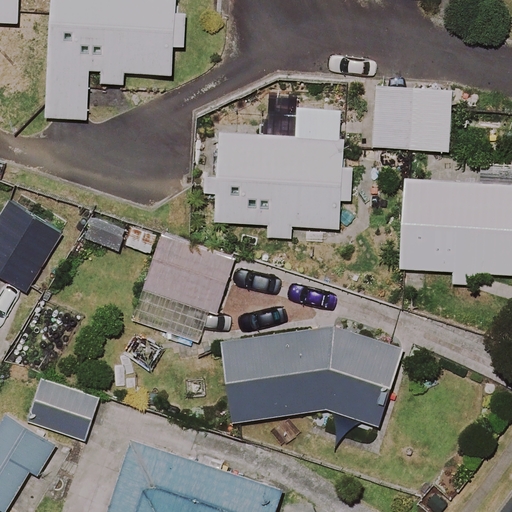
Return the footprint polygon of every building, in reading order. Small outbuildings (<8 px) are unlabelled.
[(0,0),(0,20),(15,22),(16,0),(0,0)] [(105,70),(105,82),(129,83),(130,71),(172,73),(175,0),(51,0),(47,116),(88,118),(91,69),(105,70)] [(452,94),(377,90),(375,145),(449,149),(452,94)] [(216,208),(189,207),(187,239),(222,241),(223,223),(350,231),(354,175),(339,174),(343,112),(299,109),(297,138),(221,133),(216,208)] [(511,184),(402,179),(397,268),(511,273),(511,184)] [(62,234),(11,203),(0,219),(0,273),(27,290),(62,234)] [(233,256),(169,238),(154,292),(218,310),(233,256)] [(402,351),(362,330),(221,342),(227,413),(333,412),(376,427),(402,351)] [(99,398),(43,379),(29,421),(85,440),(99,398)] [(0,506),(7,511),(31,470),(43,477),(61,447),(40,435),(5,414),(0,421),(0,506)] [(275,511),(283,490),(135,440),(110,511),(275,511)]
